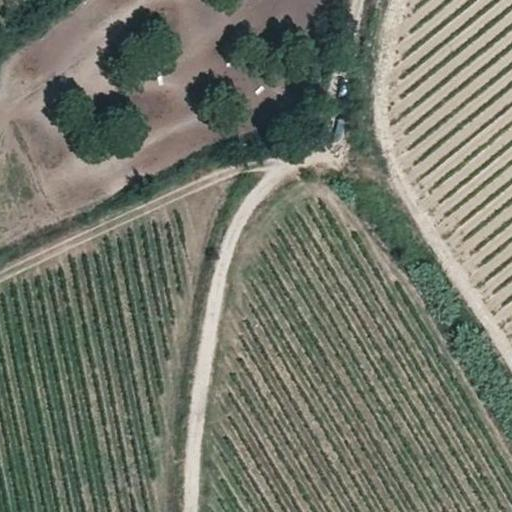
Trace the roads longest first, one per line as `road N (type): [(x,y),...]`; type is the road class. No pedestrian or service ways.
road 1 (track): [(189,511),(228,244),(263,192),(320,142),(334,117),(364,0)]
road 2 (track): [(0,281),(215,175),(254,163),(291,164)]
